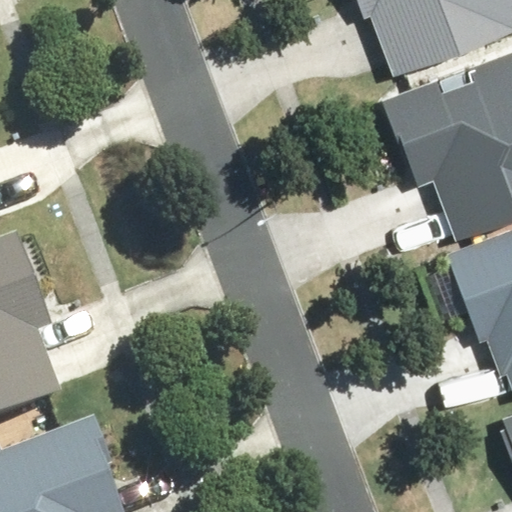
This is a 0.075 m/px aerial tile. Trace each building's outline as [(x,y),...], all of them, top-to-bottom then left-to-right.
[(511,0),(349,0),(352,7),(366,2),(389,65),(511,20),(511,0)] [(511,44),(468,61),(474,78),(448,88),(442,71),(385,93),(420,184),(436,178),(457,234),(511,212),(511,44)] [(493,340),(510,390),(511,388),(511,221),(448,244),(483,344),(493,340)] [(52,325),(17,233),(0,238),(0,413),(62,390),(39,330),(52,325)] [(0,511),(127,511),(115,479),(123,475),(100,417),(5,455),(0,442),(0,511)]
